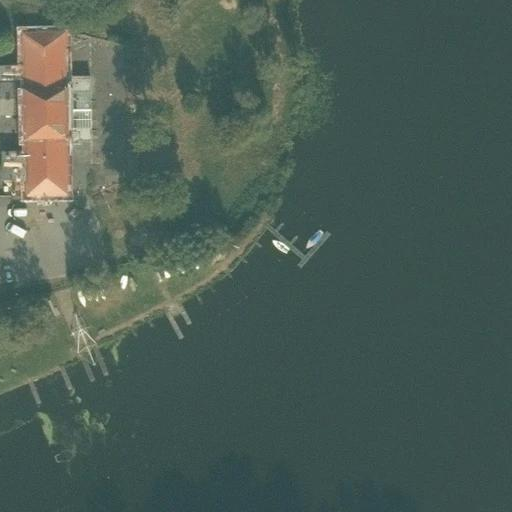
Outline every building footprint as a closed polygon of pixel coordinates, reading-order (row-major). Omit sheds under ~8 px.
[(24,87),(24,93),(65,93),(64,79),(64,40),(64,36),(24,37),(24,68),(24,83),(24,87)] [(87,40),(64,40),(64,79),(88,79),(87,40)] [(0,83),(24,83),(24,68),(0,68),(0,83)] [(81,141),(91,141),(90,79),(88,79),(64,79),(65,93),(67,93),(67,141),(71,141),(71,146),(81,146),(81,141)] [(108,79),(90,79),(91,141),(108,141),(108,79)] [(0,116),(24,116),(24,93),(24,87),(0,87),(0,116)] [(67,93),(65,93),(24,93),(24,116),(25,144),(26,144),(66,143),(67,143),(67,141),(67,93)] [(66,198),(66,143),(26,144),(26,155),(27,182),(27,199),(66,198)] [(3,183),(27,182),(26,155),(3,155),(3,183)]
